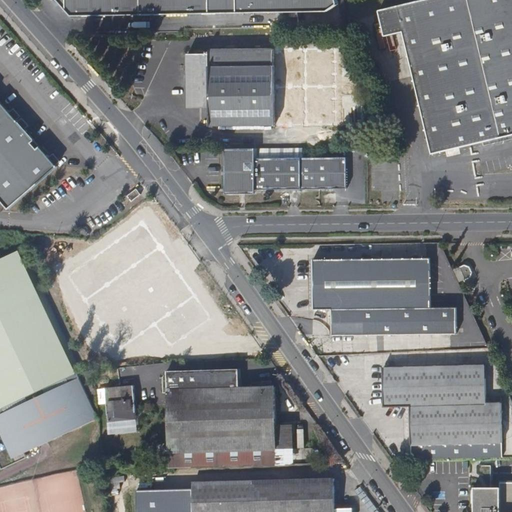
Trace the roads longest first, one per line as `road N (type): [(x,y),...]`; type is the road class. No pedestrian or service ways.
road 1 (tertiary): [(405,511),(208,236)]
road 2 (tertiary): [(208,236),(10,0)]
road 3 (unclassified): [(208,236),(222,226),(511,222)]
